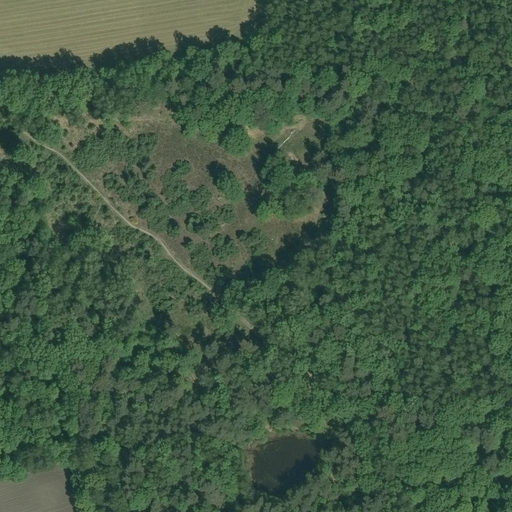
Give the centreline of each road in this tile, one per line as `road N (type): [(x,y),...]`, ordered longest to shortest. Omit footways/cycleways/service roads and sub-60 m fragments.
road 1 (track): [(0,111),(331,393)]
road 2 (track): [(331,393),(380,435),(410,511)]
